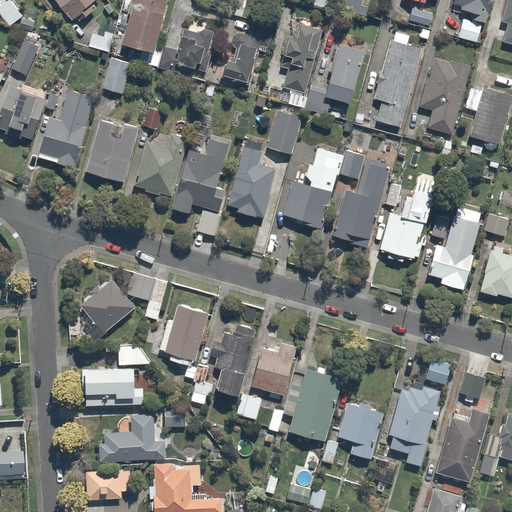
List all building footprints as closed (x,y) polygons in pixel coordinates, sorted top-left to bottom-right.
[(0,0),(0,13),(10,27),(24,16),(11,0),(0,0)] [(55,0),(69,18),(92,0),(55,0)] [(129,0),(120,41),(143,47),(140,62),(156,65),(161,44),(155,42),(164,0),(129,0)] [(364,0),(342,0),(340,9),(362,13),(364,0)] [(452,0),(451,5),(464,9),(457,34),(479,40),(489,0),(452,0)] [(511,0),(505,0),(500,20),(507,22),(502,41),(511,43),(511,0)] [(435,11),(411,5),(407,19),(431,25),(435,11)] [(268,47),(272,22),(250,18),(248,33),(237,31),(232,57),(224,56),(221,76),(248,81),(254,45),(268,47)] [(320,26),(297,21),(293,40),(284,38),(277,67),(284,68),(280,87),(287,88),(284,103),(302,107),(320,26)] [(198,31),(180,26),(174,47),(166,44),(162,60),(207,72),(212,52),(206,50),(212,30),(200,27),(198,31)] [(400,126),(423,46),(410,43),(413,34),(392,28),(372,97),(381,100),(376,119),(400,126)] [(113,31),(103,29),(102,34),(90,32),(88,46),(109,50),(113,31)] [(25,73),(36,42),(21,36),(10,67),(25,73)] [(310,87),(303,110),(325,115),(330,96),(348,100),(362,48),(339,42),(326,91),(310,87)] [(120,92),(128,60),(110,56),(103,88),(120,92)] [(469,65),(444,58),(443,62),(429,58),(416,106),(431,109),(426,125),(451,131),(469,65)] [(0,130),(29,140),(46,89),(9,78),(0,106),(0,130)] [(479,95),(467,92),(462,112),(474,115),(469,135),(500,143),(511,96),(511,91),(482,84),(479,95)] [(92,96),(64,90),(58,115),(47,113),(36,157),(75,167),(92,96)] [(156,128),(160,108),(145,105),(141,124),(156,128)] [(299,112),(275,106),(265,145),(290,151),(299,112)] [(124,179),(137,125),(97,115),(83,169),(124,179)] [(189,204),(220,210),(224,188),(217,186),(226,141),(204,137),(201,150),(185,147),(173,206),(188,209),(189,204)] [(183,147),(142,138),(131,186),(149,190),(148,198),(170,203),(183,147)] [(448,157),(453,141),(445,138),(440,155),(448,157)] [(235,211),(254,216),(255,210),(263,212),(274,167),(259,163),(263,147),(242,141),(226,203),(236,206),(235,211)] [(312,161),(308,160),(303,178),(293,176),(283,216),(320,226),(334,171),(339,172),(344,154),(344,151),(316,144),(312,161)] [(358,177),(363,159),(344,154),(339,172),(358,177)] [(343,187),(332,233),(353,239),(354,235),(370,239),(389,166),(363,159),(358,177),(355,190),(343,187)] [(397,205),(401,182),(388,179),(384,203),(397,205)] [(388,208),(380,246),(387,248),(386,256),(404,260),(406,252),(418,255),(432,191),(413,187),(411,195),(404,193),(401,211),(388,208)] [(221,214),(201,210),(196,230),(216,234),(221,214)] [(509,217),(486,211),(481,229),(504,235),(509,217)] [(444,237),(449,216),(435,212),(430,234),(444,237)] [(439,281),(463,288),(473,252),(470,251),(479,220),(453,213),(444,244),(436,242),(428,272),(440,275),(439,281)] [(511,294),(511,254),(500,251),(501,248),(489,245),(478,289),(495,293),(496,291),(511,294)] [(131,272),(127,293),(137,295),(136,304),(149,306),(154,276),(131,272)] [(114,277),(79,304),(86,312),(78,317),(94,337),(135,305),(114,277)] [(173,316),(164,314),(157,347),(166,349),(164,358),(186,363),(183,375),(190,377),(205,310),(176,303),(173,316)] [(218,339),(214,338),(209,355),(213,356),(210,366),(220,368),(214,386),(237,393),(256,327),(236,321),(233,334),(220,330),(218,339)] [(296,345),(277,340),(275,349),(260,345),(250,385),(284,394),(296,345)] [(138,341),(104,343),(105,351),(117,351),(117,365),(151,363),(138,341)] [(451,363),(429,357),(423,378),(445,384),(451,363)] [(83,405),(143,404),(143,386),(133,386),(133,366),(83,366),(83,405)] [(302,384),(290,381),(282,410),(295,413),(290,430),(325,439),(342,376),(307,367),(302,384)] [(485,375),(463,370),(458,391),(481,396),(485,375)] [(212,384),(194,380),(189,400),(206,405),(212,384)] [(409,390),(399,387),(388,432),(407,437),(402,458),(420,463),(439,387),(421,383),(420,387),(410,385),(409,390)] [(261,396),(242,391),(236,413),(255,418),(261,396)] [(370,408),(372,402),(354,398),(353,404),(345,402),(337,435),(352,438),(348,452),(370,457),(382,411),(370,408)] [(185,406),(163,407),(164,427),(187,426),(185,406)] [(488,411),(470,407),(468,416),(449,411),(435,471),(471,480),(488,411)] [(282,410),(272,408),(267,427),(277,429),(282,410)] [(96,458),(165,458),(165,440),(154,440),(154,412),(132,413),(132,431),(104,431),(104,442),(96,442),(96,458)] [(485,431),(476,470),(490,473),(494,454),(511,458),(511,412),(509,412),(506,423),(499,421),(496,433),(485,431)] [(331,463),(337,439),(327,437),(321,460),(331,463)] [(22,448),(0,448),(0,479),(23,479),(22,448)] [(153,497),(153,511),(223,511),(224,494),(202,495),(201,459),(153,461),(153,484),(147,484),(147,497),(153,497)] [(120,467),(85,470),(87,500),(122,497),(120,467)] [(274,494),(278,477),(266,474),(263,492),(274,494)] [(310,488),(288,482),(284,497),(306,503),(310,488)] [(460,501),(462,495),(431,487),(424,511),(461,511),(464,502),(460,501)] [(325,491),(312,488),(307,504),(320,507),(325,491)] [(241,511),(241,501),(227,500),(226,511),(241,511)]
